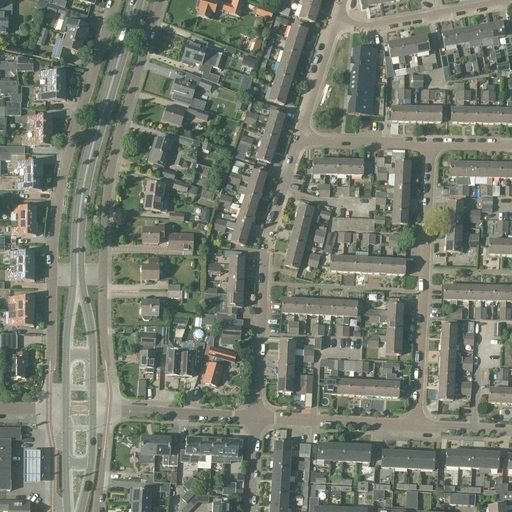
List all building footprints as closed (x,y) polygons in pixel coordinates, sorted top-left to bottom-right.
[(0,0),(0,34),(6,35),(7,24),(11,25),(11,0),(0,0)] [(198,2),(195,9),(200,10),(197,18),(209,22),(209,21),(211,22),(215,10),(228,14),(228,15),(239,19),(244,3),(234,0),(232,0),(230,6),(218,2),(217,3),(206,0),(200,0),(200,2),(198,2)] [(320,0),(303,0),(302,6),(317,11),(320,0)] [(317,11),(302,6),(298,19),(313,23),(317,11)] [(273,12),(258,7),(255,16),(270,21),(273,12)] [(284,9),(280,8),(278,14),(288,17),(290,11),(284,9)] [(80,16),(66,11),(62,27),(69,29),(67,36),(83,41),(87,28),(78,25),(80,16)] [(276,18),(274,22),(280,24),(279,25),(285,27),(287,22),(276,18)] [(272,23),(266,21),(263,32),(269,33),(272,23)] [(488,26),(491,40),(503,38),(500,23),(488,26)] [(291,26),(287,39),(302,43),(306,31),(291,26)] [(491,40),(488,26),(476,28),(479,42),(491,40)] [(476,28),(464,30),(467,44),(468,50),(480,48),(479,42),(476,28)] [(467,44),(464,30),(452,32),(455,47),(467,44)] [(455,47),(452,32),(441,34),(443,49),(455,47)] [(40,34),(36,46),(43,48),(47,37),(40,34)] [(64,47),(56,45),(52,58),(66,63),(69,51),(79,54),(83,41),(67,36),(64,47)] [(412,40),(415,55),(428,52),(425,37),(412,40)] [(302,43),(287,39),(283,51),(298,56),(302,43)] [(412,40),(399,42),(402,57),(415,55),(412,40)] [(402,57),(399,42),(386,45),(389,60),(396,58),(398,65),(403,64),(402,57)] [(196,47),(187,44),(184,52),(223,65),(226,57),(216,54),(216,53),(206,50),(207,45),(200,43),(200,44),(198,43),(196,47)] [(350,62),(350,66),(374,68),(375,52),(353,50),(353,52),(353,59),(352,62),(350,62)] [(283,51),(279,64),(294,68),(298,56),(283,51)] [(184,52),(182,61),(184,61),(182,65),(193,68),(194,64),(200,67),(198,73),(203,74),(203,73),(208,75),(211,68),(221,71),(223,65),(184,52)] [(442,69),(448,68),(446,56),(440,58),(442,69)] [(16,65),(33,66),(32,60),(17,57),(16,64),(16,65)] [(251,59),(248,68),(255,70),(257,61),(251,59)] [(393,72),(390,61),(384,62),(386,79),(394,78),(393,72)] [(294,68),(279,64),(275,76),(290,81),(294,68)] [(350,66),(350,70),(352,70),(351,74),(351,82),(372,84),(374,68),(350,66)] [(64,74),(40,74),(40,80),(45,80),(45,88),(64,88),(64,74)] [(275,76),(271,88),(287,93),(290,81),(275,76)] [(219,78),(214,77),(212,84),(218,86),(219,86),(220,87),(221,84),(218,83),(219,78)] [(422,89),(422,88),(423,77),(413,77),(412,89),(422,89)] [(195,87),(175,80),(171,94),(191,100),(195,87)] [(212,84),(201,81),(199,88),(210,92),(211,88),(212,84)] [(347,94),(347,98),(371,100),(372,84),(351,82),(350,84),(350,91),(349,94),(347,94)] [(44,88),(44,94),(37,94),(37,102),(64,102),(64,88),(44,88)] [(240,88),(238,94),(245,96),(247,90),(240,88)] [(287,93),(271,88),(267,101),(283,106),(287,93)] [(347,98),(347,102),(349,102),(348,106),(348,112),(348,115),(370,117),(371,100),(347,98)] [(239,101),(236,110),(244,113),(247,103),(239,101)] [(397,108),(390,108),(390,123),(402,123),(403,108),(403,101),(397,101),(397,108)] [(188,107),(188,108),(186,114),(195,117),(194,119),(206,122),(209,114),(188,107)] [(260,117),(258,123),(266,125),(266,124),(280,129),(284,117),(280,115),(281,111),(269,107),(267,112),(270,113),(268,120),(260,117)] [(183,113),(166,108),(162,121),(179,126),(183,113)] [(409,109),(403,108),(402,123),(415,124),(415,109),(409,109)] [(415,109),(415,124),(427,124),(428,109),(415,109)] [(428,109),(427,124),(440,124),(440,109),(428,109)] [(463,110),(458,110),(450,109),(450,124),(462,125),(463,110)] [(374,110),(374,122),(383,121),(382,110),(374,110)] [(468,110),(463,110),(462,125),(475,125),(475,110),(468,110)] [(488,110),(475,110),(475,125),(487,125),(488,110)] [(488,110),(487,125),(500,125),(500,110),(488,110)] [(511,110),(506,111),(500,110),(500,125),(511,125),(511,110)] [(246,114),(244,119),(256,123),(257,118),(246,114)] [(51,119),(34,119),(27,119),(27,127),(34,127),(34,133),(51,133),(51,119)] [(244,119),(243,124),(254,127),(256,123),(244,119)] [(266,124),(264,130),(262,136),(276,141),(280,129),(266,124)] [(34,133),(34,139),(26,139),(26,147),(51,147),(51,133),(34,133)] [(192,142),(173,135),(171,142),(190,148),(192,142)] [(276,141),(262,136),(259,148),(272,153),(276,141)] [(242,138),(241,138),(240,143),(251,146),(253,142),(244,139),(242,138)] [(154,146),(152,152),(173,158),(175,152),(172,151),(174,145),(170,143),(156,139),(156,140),(155,140),(154,140),(153,144),(153,145),(154,146)] [(203,143),(201,151),(210,153),(212,146),(203,143)] [(251,146),(240,143),(238,147),(246,150),(250,151),(251,146)] [(251,146),(250,151),(249,152),(257,154),(255,160),(257,161),(269,165),(272,153),(259,148),(258,149),(251,146)] [(148,158),(147,161),(148,163),(149,163),(148,164),(162,169),(163,169),(165,162),(171,164),(173,158),(152,152),(150,157),(149,157),(148,158)] [(178,153),(176,159),(183,161),(185,156),(185,155),(178,153)] [(176,159),(174,166),(181,168),(183,161),(176,159)] [(244,165),(234,161),(232,167),(243,170),(244,165)] [(324,176),(324,161),(312,161),(311,176),(324,176)] [(324,161),(324,176),(336,176),(337,161),(324,161)] [(337,161),(336,176),(349,177),(349,161),(337,161)] [(362,162),(349,161),(349,177),(361,177),(362,162)] [(220,163),(218,171),(225,173),(227,165),(220,163)] [(387,169),(386,175),(393,176),(409,176),(409,164),(404,163),(394,163),(394,169),(391,169),(387,169)] [(41,164),(16,164),(16,171),(23,171),(23,178),(41,178),(41,164)] [(462,179),(463,164),(450,164),(450,179),(456,179),(456,187),(462,187),(462,179)] [(463,164),(462,179),(475,180),(475,164),(463,164)] [(475,164),(475,180),(487,180),(488,165),(475,164)] [(488,165),(487,180),(500,180),(500,165),(488,165)] [(511,165),(500,165),(500,180),(511,180),(511,165)] [(161,178),(173,181),(175,175),(163,171),(161,178)] [(227,174),(223,173),(219,172),(217,180),(221,181),(224,182),(227,174)] [(247,184),(261,188),(265,176),(251,172),(247,184)] [(233,174),(230,173),(229,178),(240,182),(240,181),(242,177),(236,175),(233,174)] [(393,176),(393,188),(408,189),(409,176),(393,176)] [(16,185),(16,193),(41,192),(41,178),(23,178),(22,178),(22,185),(16,185)] [(240,182),(229,178),(227,183),(239,187),(240,182)] [(188,186),(174,182),(172,190),(186,194),(188,186)] [(146,184),(145,198),(161,200),(167,200),(168,195),(161,194),(162,186),(146,184)] [(261,188),(247,184),(243,195),(258,200),(261,188)] [(386,196),(385,196),(385,200),(392,201),(408,201),(408,189),(393,188),(393,196),(386,196)] [(243,195),(240,207),(254,212),(258,200),(243,195)] [(220,196),(219,201),(230,205),(232,200),(220,196)] [(161,200),(145,198),(143,211),(159,213),(161,200)] [(230,205),(219,201),(217,206),(229,209),(230,205)] [(408,201),(392,201),(392,213),(407,214),(408,201)] [(462,205),(452,204),(447,204),(447,216),(462,217),(463,205),(462,205)] [(10,208),(10,216),(15,216),(15,223),(18,223),(35,223),(35,209),(31,209),(31,206),(14,206),(11,206),(11,208),(10,208)] [(254,212),(240,207),(236,219),(250,224),(254,212)] [(298,207),(295,219),(309,222),(312,210),(298,207)] [(328,222),(330,215),(320,212),(318,219),(328,222)] [(407,214),(392,213),(391,226),(407,226),(407,214)] [(183,222),(184,215),(169,214),(168,222),(183,223),(183,222)] [(462,217),(447,216),(446,229),(461,230),(462,217)] [(227,224),(225,229),(232,231),(246,235),(250,224),(236,219),(234,226),(231,225),(227,223),(227,224)] [(309,222),(295,219),(291,231),(306,235),(309,222)] [(215,220),(214,225),(225,229),(227,224),(226,224),(215,220)] [(18,223),(18,230),(10,230),(10,237),(18,237),(35,237),(35,223),(18,223)] [(225,229),(214,225),(212,230),(224,234),(225,229)] [(142,230),(141,245),(157,245),(157,237),(158,237),(158,240),(163,240),(163,239),(168,239),(168,235),(173,235),(173,228),(164,227),(154,227),(154,230),(142,230)] [(461,230),(446,229),(445,241),(461,242),(461,230)] [(246,235),(232,231),(228,243),(242,247),(246,235)] [(306,235),(291,231),(288,243),(303,247),(306,235)] [(316,231),(314,237),(324,239),(325,233),(316,231)] [(322,254),(330,256),(332,248),(333,248),(336,236),(328,234),(322,254)] [(168,239),(167,253),(183,253),(182,257),(191,257),(191,256),(191,253),(192,253),(193,235),(173,235),(168,235),(168,239)] [(314,237),(313,243),(322,245),(324,239),(314,237)] [(461,242),(445,241),(445,254),(460,255),(461,242)] [(501,257),(501,242),(489,242),(488,256),(501,257)] [(501,242),(501,257),(503,257),(511,257),(511,242),(504,242),(502,242),(501,242)] [(303,247),(288,243),(285,255),(300,259),(303,247)] [(33,254),(16,254),(9,253),(9,261),(16,261),(16,268),(33,268),(33,254)] [(310,254),(308,261),(318,264),(320,257),(310,254)] [(392,261),(391,276),(403,277),(404,262),(405,254),(402,254),(402,262),(392,261)] [(300,259),(285,255),(282,267),(297,271),(300,259)] [(341,274),(342,259),(329,258),(329,273),(341,274)] [(228,266),(224,266),(223,272),(228,272),(243,272),(244,259),(241,259),(229,259),(228,266)] [(342,259),(341,274),(354,274),(354,259),(342,259)] [(367,260),(354,259),(354,274),(366,275),(367,260)] [(367,260),(366,275),(378,276),(379,261),(367,260)] [(307,265),(306,267),(317,270),(318,264),(308,261),(307,265)] [(379,261),(378,276),(391,276),(392,261),(379,261)] [(157,267),(140,266),(140,281),(156,281),(157,267)] [(16,268),(16,275),(8,275),(8,282),(15,282),(33,282),(33,268),(16,268)] [(228,272),(227,284),(243,285),(243,272),(228,272)] [(227,284),(227,296),(242,297),(243,285),(227,284)] [(456,310),(456,288),(444,288),(443,302),(450,303),(450,310),(455,310),(456,310)] [(456,288),(456,310),(461,310),(461,303),(468,303),(469,288),(456,288)] [(469,288),(468,303),(481,303),(481,289),(469,288)] [(493,289),(481,289),(481,303),(493,304),(493,289)] [(506,289),(493,289),(493,304),(499,304),(506,304),(506,289)] [(204,297),(204,301),(220,302),(219,314),(216,314),(216,316),(216,320),(235,321),(236,310),(242,310),(242,297),(227,296),(216,295),(216,297),(204,297)] [(8,298),(8,306),(8,313),(15,313),(32,314),(32,300),(15,299),(15,298),(8,298)] [(293,316),(294,301),(281,300),(280,315),(293,316)] [(306,301),(294,301),(293,316),(305,316),(306,301)] [(306,301),(305,316),(318,317),(318,302),(306,301)] [(318,302),(318,317),(330,318),(331,303),(318,302)] [(140,303),(140,318),(142,318),(142,320),(144,322),(148,322),(151,320),(151,318),(158,318),(158,309),(163,309),(163,304),(158,304),(158,303),(140,303)] [(343,303),(331,303),(330,318),(342,318),(343,303)] [(342,318),(343,318),(342,326),(348,326),(349,319),(355,319),(356,304),(343,303),(342,318)] [(387,312),(380,312),(379,318),(401,319),(402,307),(387,306),(387,312)] [(15,313),(15,320),(8,320),(8,328),(15,328),(15,327),(32,328),(32,314),(15,313)] [(379,318),(379,324),(386,325),(385,331),(401,332),(401,319),(379,318)] [(216,320),(216,327),(221,327),(220,341),(240,342),(241,328),(241,327),(237,327),(238,322),(235,321),(216,320)] [(183,338),(190,341),(196,327),(188,324),(183,338)] [(441,327),(441,340),(455,341),(456,328),(448,327),(441,327)] [(139,354),(138,355),(148,356),(148,351),(153,352),(153,335),(161,336),(161,329),(151,328),(150,328),(150,335),(139,335),(139,337),(139,348),(139,354)] [(161,336),(160,348),(165,348),(168,348),(168,341),(169,329),(161,329),(161,336)] [(385,331),(385,337),(385,343),(400,344),(401,332),(385,331)] [(16,336),(0,335),(0,349),(16,350),(16,336)] [(138,355),(138,370),(144,370),(145,370),(145,374),(152,374),(153,355),(160,355),(160,348),(161,336),(153,335),(153,352),(148,351),(148,356),(138,355)] [(455,341),(441,340),(440,352),(455,353),(455,341)] [(279,343),(278,356),(293,356),(294,344),(279,343)] [(385,343),(384,349),(384,356),(399,357),(400,344),(385,343)] [(191,350),(180,350),(178,380),(182,380),(182,378),(190,378),(190,367),(200,368),(201,350),(204,351),(204,345),(195,344),(195,351),(191,350)] [(166,356),(165,377),(173,378),(172,380),(178,380),(180,350),(168,349),(168,354),(166,354),(166,356)] [(207,357),(216,360),(214,366),(208,364),(202,383),(218,388),(223,368),(221,368),(223,362),(233,364),(236,356),(213,350),(210,349),(207,357)] [(455,353),(440,352),(440,361),(439,365),(454,365),(454,362),(455,353)] [(16,355),(16,362),(8,362),(8,379),(23,379),(23,364),(26,364),(26,355),(16,355)] [(278,356),(278,368),(292,369),(293,369),(293,356),(278,356)] [(484,363),(483,373),(496,373),(497,363),(484,363)] [(454,365),(439,365),(439,372),(439,377),(453,378),(454,373),(454,365)] [(278,368),(277,381),(292,382),(301,382),(301,377),(292,376),(293,369),(292,369),(278,368)] [(343,369),(343,380),(354,380),(355,369),(343,369)] [(331,372),(330,381),(323,381),(322,395),(335,396),(336,381),(336,372),(331,372)] [(386,376),(385,384),(385,399),(387,399),(397,400),(397,393),(401,393),(402,381),(398,381),(394,381),(394,377),(391,376),(386,376)] [(439,377),(438,389),(460,390),(461,384),(453,383),(453,378),(439,377)] [(292,382),(277,381),(277,392),(277,393),(291,394),(291,388),(293,388),(301,388),(301,382),(292,382)] [(349,382),(336,381),(335,396),(348,397),(349,382)] [(301,382),(301,388),(300,395),(305,395),(312,395),(312,383),(301,382)] [(349,382),(348,397),(361,398),(362,383),(349,382)] [(375,384),(362,383),(361,398),(374,398),(375,384)] [(375,384),(374,398),(385,399),(385,384),(375,384)] [(460,390),(438,389),(437,402),(452,403),(452,395),(460,396),(460,390)] [(500,406),(501,391),(488,390),(488,405),(500,406)] [(511,391),(501,391),(500,406),(511,406),(511,391)] [(0,490),(10,491),(10,441),(20,441),(20,428),(0,428),(0,490)] [(138,457),(138,465),(154,466),(154,458),(155,438),(141,437),(140,457),(138,457)] [(155,438),(154,458),(163,458),(162,467),(177,468),(177,452),(170,451),(170,439),(155,438)] [(184,438),(183,452),(180,451),(179,463),(189,464),(190,457),(196,457),(197,439),(184,438)] [(210,440),(197,439),(196,457),(197,457),(197,463),(205,464),(205,458),(209,458),(210,440)] [(223,440),(210,440),(209,458),(222,459),(223,440)] [(223,440),(222,459),(222,465),(228,465),(228,459),(236,459),(237,441),(223,440)] [(273,457),(289,458),(290,445),(273,444),(273,457)] [(309,456),(310,446),(299,445),(298,455),(309,456)] [(317,445),(316,461),(323,462),(323,466),(329,466),(329,462),(330,446),(317,445)] [(343,447),(330,446),(329,462),(342,463),(343,447)] [(356,447),(343,447),(342,463),(355,464),(356,447)] [(369,448),(356,447),(355,464),(368,464),(369,448)] [(42,451),(26,451),(27,484),(42,483),(42,451)] [(392,470),(393,454),(380,453),(379,469),(387,469),(387,475),(392,476),(392,470)] [(457,469),(458,454),(443,453),(442,469),(457,469)] [(407,455),(393,454),(392,470),(406,471),(407,455)] [(471,454),(458,454),(457,469),(470,470),(471,454)] [(471,454),(470,470),(479,471),(479,473),(484,473),(485,455),(471,454)] [(420,455),(407,455),(406,471),(419,471),(420,455)] [(433,456),(420,455),(419,471),(419,474),(425,474),(426,472),(432,472),(433,456)] [(485,455),(484,473),(489,473),(489,471),(497,472),(498,456),(485,455)] [(289,458),(273,457),(272,470),(288,471),(289,458)] [(197,476),(210,476),(211,465),(205,465),(205,470),(197,470),(197,476)] [(272,470),(271,483),(287,484),(288,471),(272,470)] [(144,483),(153,484),(153,476),(139,475),(139,483),(144,483)] [(190,490),(194,495),(195,493),(196,480),(193,480),(190,477),(182,487),(187,492),(190,490)] [(129,491),(129,500),(131,500),(130,506),(148,507),(150,507),(150,499),(153,500),(154,493),(159,493),(160,484),(153,484),(145,483),(144,491),(131,491),(129,491)] [(287,484),(271,483),(270,496),(287,497),(287,484)] [(190,490),(187,492),(181,499),(185,504),(194,495),(190,490)] [(374,491),(373,491),(372,502),(379,502),(379,501),(383,501),(384,492),(379,491),(374,491)] [(287,497),(270,496),(270,509),(286,510),(287,497)] [(318,499),(317,499),(310,499),(309,499),(308,511),(312,511),(326,511),(326,510),(317,509),(318,499)] [(213,500),(213,505),(211,505),(210,511),(228,511),(229,506),(221,506),(221,501),(213,500)] [(0,502),(0,511),(28,511),(29,505),(22,505),(22,503),(0,502)] [(190,503),(180,511),(189,511),(195,507),(190,503)]
